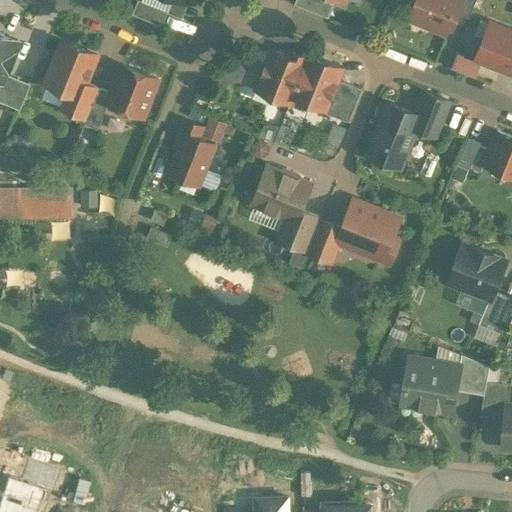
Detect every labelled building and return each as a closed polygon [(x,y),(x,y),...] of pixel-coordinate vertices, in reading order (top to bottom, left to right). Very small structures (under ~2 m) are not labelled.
[(167,9),(143,0),(136,0),(131,12),(161,24),(167,9)] [(294,0),(293,2),(318,12),(322,2),(317,0),(294,0)] [(414,0),(409,16),(444,31),(453,10),(456,11),(460,0),(414,0)] [(473,0),(460,0),(456,11),(467,16),(473,0)] [(511,63),(511,30),(494,23),(489,36),(484,33),(475,56),(509,70),(511,63)] [(18,39),(0,31),(0,81),(1,81),(5,73),(6,69),(8,69),(15,52),(13,51),(18,39)] [(96,53),(61,39),(44,81),(68,91),(79,95),(85,81),(96,53)] [(250,46),(211,73),(221,87),(234,78),(260,60),(250,46)] [(286,53),(271,47),(265,62),(260,60),(234,78),(257,87),(259,84),(271,89),(269,92),(289,100),(308,53),(307,53),(306,55),(288,48),(286,53)] [(341,66),(308,53),(289,100),(292,94),(310,101),(312,98),(324,103),(326,103),(336,77),(341,66)] [(113,92),(104,115),(133,126),(151,81),(122,69),(113,92)] [(29,82),(5,73),(1,81),(0,81),(0,100),(19,108),(29,82)] [(360,87),(336,77),(326,103),(324,103),(322,106),(323,106),(321,110),(347,120),(360,87)] [(79,95),(68,91),(61,108),(85,118),(98,86),(85,81),(79,95)] [(113,92),(98,86),(85,118),(100,125),(104,115),(113,92)] [(448,99),(423,89),(414,112),(419,114),(414,126),(434,134),(448,99)] [(414,112),(388,101),(367,152),(399,164),(406,146),(408,147),(414,133),(412,132),(414,126),(419,114),(414,112)] [(264,135),(291,144),(296,130),(268,121),(264,135)] [(511,135),(496,129),(488,148),(484,159),(511,170),(510,175),(511,175),(511,135)] [(213,142),(184,131),(169,170),(198,182),(213,142)] [(488,148),(477,143),(468,166),(479,170),(484,159),(488,148)] [(309,181),(267,164),(252,201),(287,216),(294,218),(299,207),(309,181)] [(0,214),(72,213),(72,189),(64,189),(64,183),(45,184),(38,184),(23,178),(0,168),(0,214)] [(397,216),(353,198),(342,226),(336,240),(337,240),(388,260),(397,238),(390,235),(397,216)] [(167,212),(154,207),(149,218),(162,223),(167,212)] [(294,218),(287,216),(278,238),(307,249),(320,217),(320,216),(299,207),(294,218)] [(342,226),(320,217),(307,249),(306,251),(329,260),(337,240),(336,240),(342,226)] [(504,259),(461,242),(446,279),(461,285),(460,287),(474,293),(475,291),(488,296),(489,296),(492,289),(504,259)] [(511,303),(511,297),(492,289),(489,296),(488,296),(477,322),(501,332),(511,303)] [(488,363),(460,352),(459,363),(460,363),(456,388),(483,393),(486,379),(488,363)] [(459,363),(409,354),(403,390),(419,393),(417,404),(443,409),(453,401),(456,388),(460,363),(459,363)] [(499,380),(486,379),(483,393),(479,414),(496,415),(499,380)] [(511,402),(506,402),(502,445),(511,446),(511,402)] [(5,476),(0,492),(0,511),(35,511),(44,486),(8,475),(5,476)] [(255,511),(287,511),(287,495),(255,496),(255,511)] [(370,511),(370,502),(325,504),(325,511),(370,511)]
